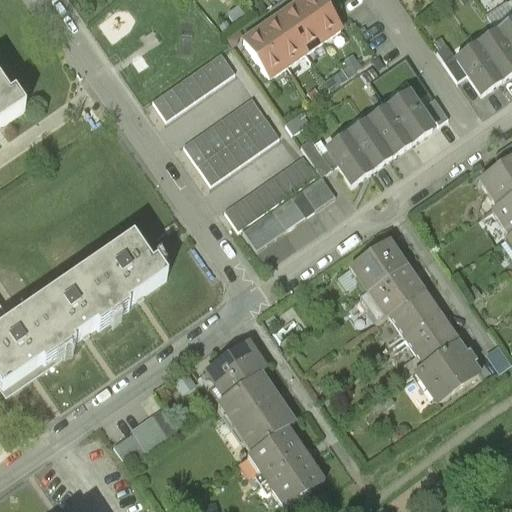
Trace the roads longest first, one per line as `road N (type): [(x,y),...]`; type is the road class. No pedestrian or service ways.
road 1 (residential): [(40,0),(179,211),(238,285),(245,309)]
road 2 (residential): [(245,309),(0,482)]
road 3 (residential): [(501,371),(386,206)]
road 4 (residential): [(348,468),(245,309)]
road 5 (residential): [(245,309),(386,206)]
road 6 (residential): [(376,0),(478,140)]
